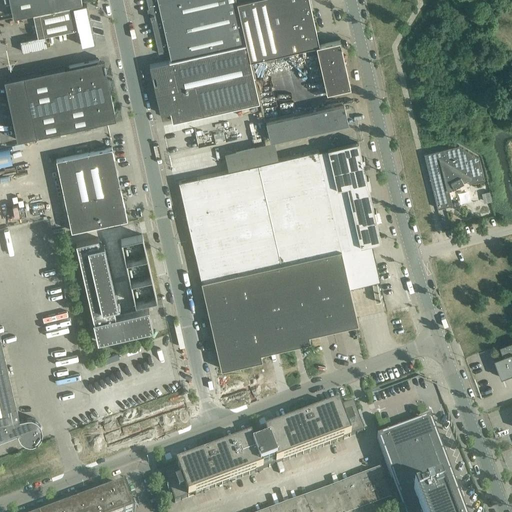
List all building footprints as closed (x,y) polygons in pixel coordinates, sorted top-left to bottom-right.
[(9,0),(13,15),(32,12),(60,7),(82,2),(81,0),(9,0)] [(157,0),(146,0),(158,51),(168,49),(157,0)] [(157,0),(168,49),(171,60),(246,43),(237,1),(236,0),(157,0)] [(242,0),(237,1),(250,59),(319,44),(308,0),(242,0)] [(87,3),(73,6),(78,29),(81,45),(95,42),(91,26),(87,3)] [(73,6),(33,15),(37,37),(44,36),(78,29),(73,6)] [(46,46),(44,36),(37,37),(20,41),(22,51),(46,46)] [(316,45),(323,76),(326,92),(350,86),(339,40),(316,45)] [(171,60),(149,64),(160,113),(170,111),(172,121),(259,101),(246,43),(171,60)] [(103,59),(23,75),(36,135),(115,118),(109,89),(112,82),(106,77),(103,59)] [(23,75),(4,79),(17,139),(36,135),(23,75)] [(343,103),(265,120),(270,140),(348,122),(343,103)] [(357,143),(328,149),(318,151),(341,248),(360,244),(371,241),(379,239),(374,217),(377,216),(375,209),(372,210),(367,187),(370,187),(368,177),(365,177),(361,162),(364,161),(363,157),(360,157),(357,143)] [(458,145),(424,153),(438,208),(452,204),(448,188),(453,185),(454,187),(464,181),(463,180),(467,177),(469,183),(484,179),(479,157),(458,145)] [(111,147),(56,159),(71,230),(127,219),(111,147)] [(9,149),(0,150),(0,166),(12,164),(9,149)] [(318,150),(178,182),(201,281),(341,249),(341,248),(318,151),(318,150)] [(142,235),(120,240),(134,303),(156,299),(142,235)] [(97,238),(76,242),(94,320),(92,320),(97,340),(98,340),(97,339),(152,328),(153,328),(148,308),(147,308),(148,308),(115,315),(113,306),(117,305),(103,244),(99,245),(97,238)] [(360,244),(341,248),(341,249),(349,286),(380,280),(371,241),(360,244)] [(341,249),(201,281),(221,368),(262,359),(260,352),(310,341),(308,334),(358,323),(349,286),(341,249)] [(0,338),(0,421),(17,418),(0,338)] [(511,341),(499,346),(502,355),(511,351),(511,341)] [(493,358),(500,377),(511,372),(511,351),(502,355),(493,358)] [(265,436),(258,438),(269,467),(283,462),(343,439),(343,440),(364,432),(353,402),(340,407),(339,405),(331,407),(332,410),(312,418),(313,420),(307,423),(305,418),(305,417),(308,416),(306,416),(304,415),(303,416),(302,416),(300,416),(299,417),(297,418),(296,419),(295,420),(294,421),(297,420),(298,420),(299,423),(272,433),(271,430),(264,433),(265,436)] [(0,421),(0,442),(17,436),(20,439),(23,440),(25,441),(26,441),(27,441),(30,441),(32,440),(35,439),(38,436),(40,431),(39,429),(39,426),(39,424),(37,421),(34,419),(29,416),(24,416),(17,418),(0,421)] [(403,511),(419,511),(413,496),(439,487),(449,511),(464,511),(430,420),(377,439),(392,480),(403,511)] [(177,468),(164,473),(174,503),(195,495),(255,472),(256,472),(269,467),(258,438),(252,440),(251,438),(244,440),(245,443),(218,453),(217,451),(217,450),(220,449),(218,448),(217,448),(215,448),(214,449),(213,449),(212,450),(210,450),(209,451),(208,452),(207,454),(210,453),(212,458),(206,461),(205,458),(184,466),(183,463),(176,466),(177,468)] [(403,511),(392,480),(384,483),(380,471),(379,472),(324,493),(302,501),(301,502),(304,511),(388,511),(394,510),(394,511),(403,511)] [(124,485),(96,495),(102,511),(131,511),(134,511),(135,511),(125,484),(124,484),(124,485)] [(419,511),(449,511),(439,487),(413,496),(419,511)] [(102,511),(96,495),(78,502),(81,511),(102,511)] [(81,511),(78,502),(59,509),(59,511),(81,511)] [(304,511),(301,502),(272,511),(304,511)]
